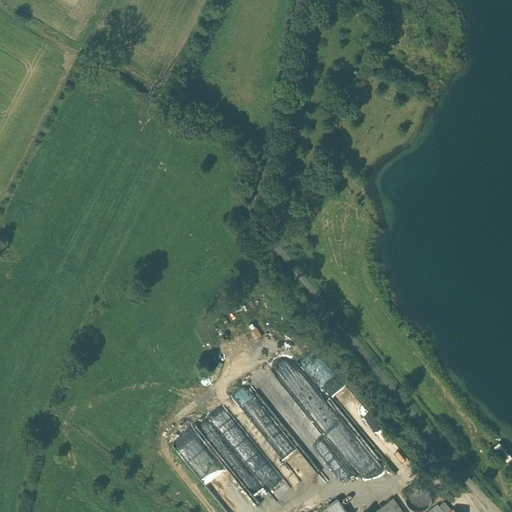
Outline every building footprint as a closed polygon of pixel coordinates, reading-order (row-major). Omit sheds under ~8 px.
[(297,360),(376,459),(407,457),(312,348),(297,360)] [(255,391),(319,471),(339,456),(275,374),(255,391)] [(271,433),(277,428),(268,416),(263,423),(264,425),(258,426),(257,416),(264,415),(264,414),(269,410),(266,406),(253,416),(252,407),(260,406),(248,389),(237,403),(246,410),(249,426),(243,421),(245,421),(240,417),(239,409),(231,410),(252,438),(253,436),(252,430),(252,429),(250,419),(257,428),(262,427),(263,433),(267,427),(271,433)] [(196,425),(174,445),(216,493),(213,484),(223,479),(225,485),(228,484),(226,482),(230,480),(232,485),(236,483),(235,481),(239,480),(238,476),(231,469),(233,468),(231,463),(224,455),(228,452),(227,451),(224,443),(219,445),(223,453),(197,424),(198,426),(196,425)] [(419,511),(424,510),(429,507),(431,502),(432,497),(430,491),(426,487),(422,486),(418,485),(415,486),(411,488),(407,492),(405,497),(406,503),(409,507),(413,511),(419,511)] [(403,511),(394,497),(372,511),(403,511)] [(348,511),(339,498),(328,506),(331,511),(348,511)]
